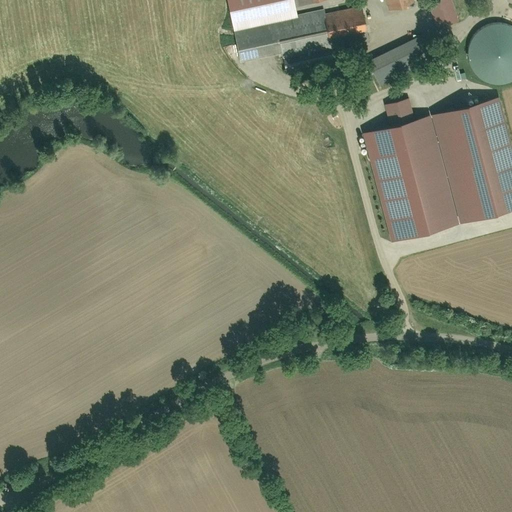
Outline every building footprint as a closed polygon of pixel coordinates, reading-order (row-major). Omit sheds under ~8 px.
[(332,0),(331,0),(220,0),(227,29),(294,16),(292,8),(332,0)] [(447,0),(424,0),(433,24),(453,17),(447,0)] [(357,8),(231,32),(234,48),(237,61),(279,53),(283,75),(330,66),(325,39),(362,31),(357,8)] [(511,23),(476,25),(479,81),(511,79),(511,23)] [(363,59),(372,81),(432,56),(422,34),(363,59)] [(389,103),(394,124),(420,118),(414,96),(389,103)] [(395,238),(511,212),(511,117),(508,98),(371,128),(395,238)]
